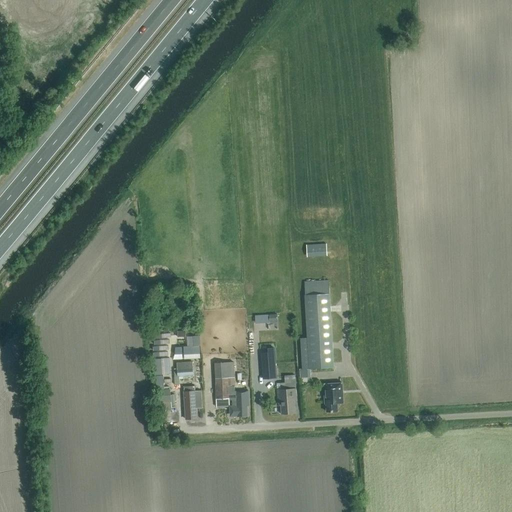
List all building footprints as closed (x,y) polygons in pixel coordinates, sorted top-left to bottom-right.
[(307,254),(327,253),(326,243),(306,244),(307,254)] [(305,295),(329,294),(329,280),(305,282),(305,295)] [(310,369),(334,367),(329,294),(305,295),(308,338),(310,369)] [(277,313),(269,314),(269,322),(277,322),(277,313)] [(200,353),(200,346),(193,346),(183,346),(183,354),(186,354),(199,353),(200,353)] [(268,352),(261,353),(263,379),(277,378),(274,347),(268,348),(268,352)] [(152,359),(153,375),(162,374),(161,358),(152,359)] [(193,375),(193,361),(177,362),(178,376),(193,375)] [(235,391),(234,377),(234,362),(215,363),(216,399),(233,398),(233,404),(229,405),(230,417),(248,416),(247,406),(249,406),(249,390),(235,391)] [(286,389),(286,387),(296,387),(295,375),(285,375),(285,382),(277,383),(278,405),(281,404),(282,414),(296,413),(295,401),(297,400),(296,389),(286,389)] [(338,411),(337,403),(343,403),(342,383),(324,384),(325,404),(326,404),(327,412),(338,411)] [(195,391),(195,386),(184,387),(186,419),(197,418),(197,408),(202,408),(201,391),(195,391)]
